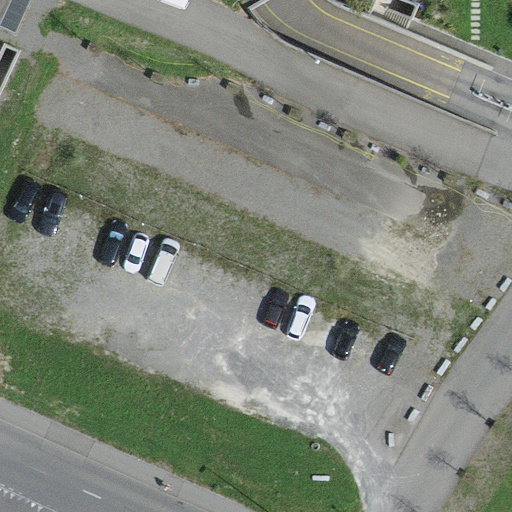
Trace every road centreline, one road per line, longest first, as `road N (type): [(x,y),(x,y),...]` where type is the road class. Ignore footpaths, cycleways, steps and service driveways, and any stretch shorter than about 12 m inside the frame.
road 1 (residential): [(511,331),(398,511)]
road 2 (tertiary): [(0,454),(131,511)]
